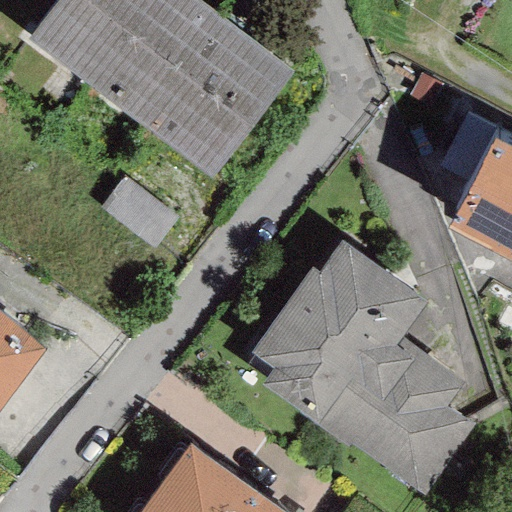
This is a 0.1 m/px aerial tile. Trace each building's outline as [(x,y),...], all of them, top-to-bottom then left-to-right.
[(211,155),(279,66),(192,0),(58,0),(41,24),(211,155)] [(469,175),(497,124),(468,108),(440,160),(469,175)] [(511,131),(497,124),(469,175),(455,200),(511,231),(511,131)] [(154,241),(177,211),(122,171),(100,202),(154,241)] [(414,290),(351,246),(329,277),(318,269),(267,341),(285,354),(276,367),(316,397),(311,404),(344,429),(350,421),(415,469),(457,412),(435,397),(453,372),(407,340),(402,346),(383,333),(414,290)] [(0,377),(34,333),(0,307),(0,377)] [(292,511),(192,440),(140,511),(292,511)]
